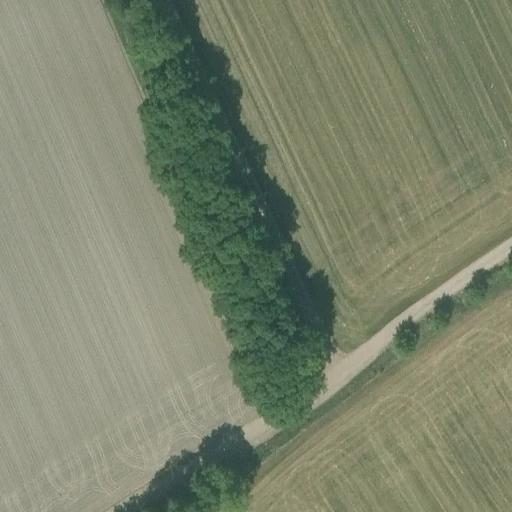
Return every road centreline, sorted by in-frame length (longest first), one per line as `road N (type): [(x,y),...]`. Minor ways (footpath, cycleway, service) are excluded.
road 1 (track): [(337,368),(122,511)]
road 2 (track): [(511,244),(337,368)]
